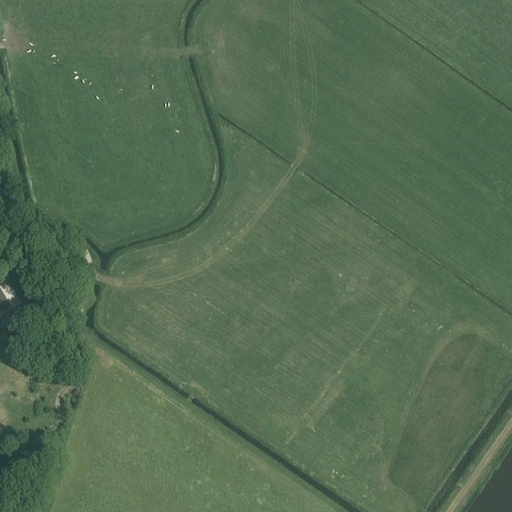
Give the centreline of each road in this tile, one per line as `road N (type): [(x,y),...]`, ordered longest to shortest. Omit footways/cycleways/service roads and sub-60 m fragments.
road 1 (track): [(93,347),(341,511)]
road 2 (unclassified): [(93,347),(77,327),(89,266),(82,251),(45,228),(0,219)]
